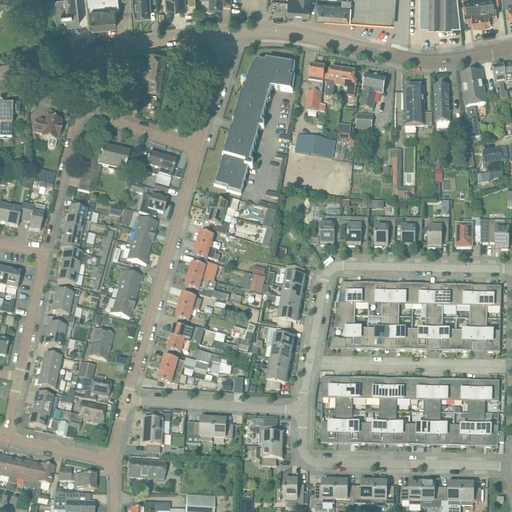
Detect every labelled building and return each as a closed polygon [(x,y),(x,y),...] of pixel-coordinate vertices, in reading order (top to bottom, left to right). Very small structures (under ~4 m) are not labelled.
[(80,23),(78,13),(77,0),(56,0),(56,1),(47,2),(48,11),(54,11),(54,13),(55,18),(57,23),(59,27),(63,31),(68,30),(68,37),(69,37),(68,25),(80,23)] [(119,7),(117,0),(87,0),(88,6),(90,6),(90,10),(91,10),(93,28),(117,26),(115,7),(119,7)] [(131,0),(132,7),(134,7),(135,16),(137,16),(138,16),(140,15),(140,16),(141,16),(150,15),(149,3),(155,2),(155,0),(131,0)] [(165,0),(166,8),(186,7),(185,0),(165,0)] [(287,0),(287,15),(310,16),(310,0),(287,0)] [(350,20),(350,18),(394,21),(395,11),(395,0),(310,0),(310,16),(316,17),(315,18),(350,20)] [(457,0),(419,0),(420,27),(460,27),(457,0)] [(480,8),(479,0),(472,1),(471,0),(463,0),(463,2),(465,19),(467,19),(468,24),(473,23),(473,26),(482,25),(481,17),(480,14),(481,14),(481,11),(480,11),(479,8),(480,8)] [(478,0),(479,0),(480,8),(479,8),(480,11),(481,11),(481,14),(480,14),(481,17),(482,25),(491,24),(490,21),(495,21),(494,16),(497,16),(496,4),(502,3),(501,0),(478,0)] [(511,0),(501,0),(502,3),(503,8),(508,7),(509,10),(510,20),(511,19),(511,0)] [(271,16),(286,17),(286,2),(272,2),(271,16)] [(149,78),(147,91),(160,93),(166,56),(150,53),(146,77),(149,78)] [(295,64),(266,60),(266,62),(257,61),(256,61),(255,62),(254,63),(247,79),(248,79),(248,80),(249,81),(250,83),(247,84),(247,83),(246,82),(245,81),(244,81),(243,82),(242,82),(241,83),(241,84),(241,85),(242,86),(243,87),(244,87),(243,94),(240,94),(232,121),(255,128),(254,129),(256,129),(264,101),(259,99),(262,90),(263,84),(281,87),(281,91),(293,93),(295,78),(293,78),(295,64)] [(305,110),(319,112),(320,105),(325,69),(310,67),(309,76),(308,83),(315,84),(314,93),(308,92),(305,110)] [(502,84),(511,82),(508,67),(492,69),(494,79),(495,85),(498,101),(507,100),(506,92),(503,93),(502,84)] [(335,87),(341,88),(340,88),(343,72),(330,70),(329,78),(326,78),(325,85),(328,86),(326,99),(333,100),(335,87)] [(481,71),(460,75),(462,85),(465,108),(475,106),(486,105),(482,81),(481,71)] [(355,74),(343,72),(340,88),(341,88),(348,89),(347,96),(354,97),(355,92),(357,82),(354,82),(355,74)] [(383,95),(384,89),(386,79),(366,75),(363,91),(360,108),(373,111),(376,97),(372,96),(373,93),(383,95)] [(435,124),(437,124),(438,130),(450,129),(449,96),(448,86),(434,87),(434,97),(435,124)] [(201,88),(196,87),(196,88),(194,87),(191,97),(193,98),(192,101),(197,103),(197,101),(201,103),(205,91),(201,90),(201,88)] [(424,87),(415,88),(415,107),(416,128),(432,127),(432,124),(431,114),(424,114),(424,87)] [(415,107),(415,88),(403,88),(404,128),(405,128),(405,134),(416,133),(416,128),(415,107)] [(142,90),(128,90),(127,90),(127,101),(142,101),(142,90)] [(297,104),(293,103),(286,137),(280,136),(279,140),(290,142),(297,104)] [(0,138),(11,139),(11,113),(18,113),(18,105),(0,104),(0,138)] [(499,108),(502,123),(510,122),(507,106),(499,108)] [(374,129),(374,115),(357,114),(357,129),(374,129)] [(41,138),(49,140),(48,145),(48,147),(50,149),(52,149),(53,149),(55,147),(57,139),(59,140),(62,125),(61,125),(61,122),(47,118),(45,124),(36,121),(33,133),(42,136),(41,138)] [(467,120),(463,120),(467,155),(472,154),(469,139),(480,136),(477,118),(467,120)] [(253,136),(230,129),(222,157),(224,157),(224,159),(222,158),(214,186),(227,190),(226,191),(241,196),(244,186),(240,185),(254,135),(253,135),(253,136)] [(351,131),(338,129),(337,139),(349,140),(351,131)] [(332,159),(335,143),(298,136),(295,153),(332,159)] [(88,150),(78,191),(89,194),(91,187),(96,165),(101,166),(124,172),(126,164),(128,154),(102,148),(101,152),(88,150)] [(484,152),(487,174),(496,173),(496,177),(503,176),(501,161),(502,161),(501,159),(508,158),(506,149),(484,152)] [(401,198),(401,171),(402,171),(402,150),(393,150),(393,184),(393,190),(394,190),(394,198),(401,198)] [(157,176),(162,158),(149,154),(145,167),(139,165),(138,170),(141,171),(136,185),(140,187),(144,172),(157,176)] [(472,154),(467,155),(469,167),(475,166),(473,154),(472,154)] [(287,157),(276,155),(275,159),(282,160),(276,194),(266,192),(265,197),(279,199),(287,157)] [(428,157),(424,161),(429,167),(434,163),(428,157)] [(162,158),(157,176),(170,180),(176,162),(162,158)] [(384,169),(384,177),(392,177),(392,169),(384,169)] [(140,187),(136,185),(132,184),(130,191),(142,195),(144,188),(140,187)] [(169,188),(155,184),(153,190),(167,194),(169,188)] [(0,195),(0,224),(7,226),(10,208),(0,205),(2,196),(0,195)] [(144,195),(142,200),(139,213),(155,218),(157,212),(163,214),(166,202),(157,199),(151,197),(144,195)] [(210,199),(207,211),(226,216),(232,218),(234,218),(236,211),(231,210),(233,200),(221,196),(220,202),(210,199)] [(277,207),(259,202),(258,207),(276,212),(277,207)] [(20,210),(10,208),(7,226),(17,228),(20,217),(25,218),(28,206),(22,204),(20,210)] [(67,219),(84,222),(90,223),(94,207),(82,204),(80,210),(69,208),(67,219)] [(28,206),(25,218),(31,220),(28,230),(40,233),(43,215),(33,213),(34,207),(28,206)] [(123,212),(111,209),(109,215),(121,218),(123,212)] [(123,216),(132,219),(134,212),(125,210),(123,216)] [(207,211),(203,222),(213,225),(211,231),(221,234),(226,235),(229,224),(224,223),(226,216),(207,211)] [(135,232),(154,238),(156,233),(155,232),(157,223),(137,218),(136,222),(137,223),(135,232)] [(341,242),(341,218),(325,218),(325,226),(321,226),(321,247),(328,247),(328,246),(334,246),(334,241),(340,241),(340,242),(341,242)] [(367,242),(368,242),(368,219),(352,218),(352,226),(348,226),(348,247),(355,247),(355,246),(360,246),(361,241),(367,241),(367,242)] [(88,233),(82,232),(84,222),(67,219),(65,229),(82,233),(88,234),(88,233)] [(395,243),(395,219),(379,219),(379,227),(375,227),(375,248),(382,248),(382,247),(387,247),(388,242),(394,242),(394,243),(395,243)] [(422,243),(422,220),(406,219),(406,227),(402,227),(402,248),(409,249),(409,247),(414,247),(415,242),(421,243),(422,243)] [(448,244),(449,220),(433,220),(432,228),(429,228),(428,249),(435,249),(435,248),(441,248),(441,243),(448,243),(448,244)] [(481,227),(480,235),(480,244),(488,244),(488,245),(489,245),(489,244),(495,244),(495,249),(501,249),(501,250),(508,251),(509,230),(511,230),(511,222),(481,221),(481,227)] [(455,234),(455,238),(456,239),(456,250),(471,250),(472,235),(480,235),(481,227),(463,227),(457,227),(456,233),(455,234)] [(272,230),(267,228),(262,246),(269,248),(274,230),(272,230)] [(65,229),(63,240),(86,245),(88,234),(82,233),(65,229)] [(153,243),(154,238),(135,232),(132,242),(131,241),(129,246),(149,252),(151,243),(153,243)] [(210,248),(211,248),(214,237),(201,233),(197,245),(210,248)] [(83,255),(86,245),(63,240),(60,250),(64,251),(78,254),(81,254),(83,255)] [(217,250),(211,248),(210,248),(197,245),(194,256),(203,259),(207,260),(207,259),(218,262),(220,256),(216,255),(217,250)] [(147,260),(149,252),(129,246),(128,250),(129,250),(126,261),(146,266),(148,260),(147,260)] [(64,251),(62,262),(79,265),(81,254),(78,254),(64,251)] [(77,276),(79,265),(62,262),(60,272),(77,276)] [(210,281),(213,271),(215,272),(217,266),(209,264),(205,267),(192,264),(189,275),(210,281)] [(266,269),(255,266),(252,274),(264,278),(266,269)] [(284,287),(302,290),(302,287),(303,288),(303,287),(304,287),(305,281),(304,280),(305,278),(300,278),(301,272),(302,272),(302,271),(287,268),(284,287)] [(0,287),(6,288),(10,271),(0,269),(0,287)] [(10,271),(6,288),(17,291),(21,274),(10,271)] [(75,287),(77,276),(60,272),(57,283),(75,287)] [(141,283),(143,278),(123,272),(120,282),(119,282),(118,286),(137,291),(140,283),(141,283)] [(216,283),(210,281),(189,275),(186,287),(200,291),(199,295),(211,298),(227,302),(228,302),(230,293),(225,292),(224,294),(214,292),(216,283)] [(262,295),(265,279),(252,276),(250,285),(248,292),(262,295)] [(243,283),(242,290),(248,292),(250,285),(243,283)] [(362,305),(368,305),(369,284),(358,284),(357,288),(353,287),(353,294),(347,294),(347,284),(342,284),(336,316),(355,317),(355,305),(362,306),(362,305)] [(369,284),(368,305),(375,305),(375,306),(381,306),(381,317),(390,318),(391,295),(385,294),(385,288),(380,288),(380,284),(369,284)] [(406,305),(412,306),(413,285),(402,285),(402,289),(397,288),(397,295),(391,295),(390,318),(399,318),(399,306),(406,306),(406,305)] [(425,318),(434,319),(435,296),(429,295),(429,289),(424,289),(424,285),(413,285),(412,306),(419,306),(419,307),(425,307),(425,318)] [(135,300),(137,291),(118,286),(116,291),(117,291),(115,300),(135,306),(136,301),(135,300)] [(434,319),(443,319),(443,307),(450,308),(450,307),(456,307),(457,286),(446,286),(446,289),(441,289),(441,296),(435,296),(434,319)] [(470,308),(470,319),(478,320),(479,296),(473,296),(473,290),(468,290),(468,286),(457,286),(456,307),(463,307),(463,308),(470,308)] [(284,287),(282,298),(300,301),(301,299),(302,300),(303,293),(302,293),(302,292),(301,292),(302,290),(284,287)] [(485,297),(479,296),(478,320),(487,320),(487,308),(501,308),(501,287),(490,287),(489,290),(485,290),(485,297)] [(56,292),(53,302),(77,307),(71,306),(73,296),(79,297),(80,291),(67,288),(66,294),(56,292)] [(90,303),(97,304),(99,295),(92,294),(90,303)] [(183,295),(179,306),(192,310),(193,310),(198,311),(202,300),(183,295)] [(235,295),(233,304),(240,306),(242,297),(235,295)] [(300,303),(300,301),(282,298),(280,309),(298,312),(298,310),(299,310),(300,310),(301,303),(300,303)] [(109,314),(129,320),(132,311),(133,311),(135,306),(115,300),(112,310),(111,310),(109,314)] [(226,303),(217,300),(215,307),(225,310),(226,303)] [(73,324),(77,307),(53,302),(51,313),(62,316),(60,321),(73,324)] [(189,322),(192,310),(179,306),(176,318),(185,321),(189,322)] [(297,315),(298,312),(280,309),(277,327),(291,330),(291,329),(292,323),(296,324),(297,322),(298,322),(299,315),(298,315),(297,315)] [(94,314),(91,325),(98,327),(101,316),(100,316),(94,314)] [(367,350),(368,329),(362,329),(362,328),(355,328),(355,317),(336,316),(334,329),(345,329),(345,338),(346,339),(345,340),(352,340),(352,346),(356,346),(356,350),(367,350)] [(390,318),(381,317),(381,328),(374,328),(374,329),(368,329),(367,350),(379,350),(379,347),(384,347),(384,341),(390,341),(390,318)] [(411,351),(412,330),(406,330),(406,329),(399,329),(399,318),(390,318),(390,341),(396,341),(396,347),(400,347),(400,351),(411,351)] [(434,342),(434,319),(425,318),(425,329),(418,329),(418,330),(412,330),(411,351),(423,351),(423,348),(427,348),(428,342),(434,342)] [(444,352),(455,352),(456,331),(450,331),(450,330),(443,330),(443,319),(434,319),(434,342),(440,342),(440,348),(444,348),(444,352)] [(456,331),(455,352),(467,352),(467,349),(471,349),(472,342),(478,343),(478,320),(470,319),(469,330),(462,330),(462,331),(456,331)] [(487,320),(478,320),(478,343),(484,343),(483,349),(488,349),(488,353),(500,353),(500,332),(486,332),(487,320)] [(73,324),(60,321),(59,327),(49,325),(46,335),(64,339),(66,329),(72,330),(73,324)] [(234,328),(231,337),(245,341),(245,340),(251,342),(256,326),(249,324),(247,331),(234,328)] [(190,343),(195,344),(199,329),(193,328),(188,330),(174,326),(171,338),(184,342),(184,341),(190,343)] [(113,335),(96,330),(89,357),(106,362),(113,335)] [(273,348),(291,351),(291,349),(292,349),(292,348),(293,348),(294,342),(293,342),(293,340),(289,339),(290,333),(291,332),(276,330),(273,348)] [(215,342),(224,343),(226,334),(216,333),(215,342)] [(0,355),(5,357),(9,341),(3,340),(4,335),(0,334),(0,355)] [(70,340),(64,339),(46,335),(44,346),(55,349),(53,354),(66,357),(70,340)] [(188,353),(190,343),(184,341),(184,342),(171,338),(168,350),(181,353),(181,351),(188,353)] [(339,349),(339,338),(332,338),(330,349),(339,350),(340,349),(339,349)] [(223,354),(224,349),(237,353),(238,349),(213,342),(211,350),(223,354)] [(262,346),(256,345),(256,348),(254,347),(252,354),(252,355),(257,356),(259,348),(261,349),(262,346)] [(273,348),(271,359),(289,362),(290,361),(291,361),(292,354),(291,354),(291,353),(290,353),(291,351),(273,348)] [(196,361),(209,365),(212,355),(199,351),(196,361)] [(44,355),(42,366),(59,370),(61,359),(44,355)] [(212,355),(211,362),(221,363),(222,357),(212,355)] [(117,357),(116,363),(126,367),(128,360),(117,357)] [(165,357),(161,369),(181,374),(183,369),(194,372),(194,371),(206,375),(209,365),(196,361),(185,358),(184,363),(165,357)] [(289,364),(289,362),(271,359),(269,370),(287,373),(287,371),(288,371),(289,371),(290,364),(289,364)] [(232,365),(224,364),(221,364),(221,363),(213,363),(210,362),(207,373),(210,374),(210,373),(219,375),(219,373),(231,375),(232,365)] [(81,364),(78,378),(88,380),(86,388),(84,400),(86,400),(96,402),(97,396),(108,398),(111,385),(101,383),(93,381),(91,381),(94,367),(81,364)] [(58,376),(59,370),(42,366),(39,377),(62,381),(63,377),(58,376)] [(181,376),(182,375),(181,374),(161,369),(158,381),(171,384),(178,386),(179,383),(185,385),(187,377),(181,376)] [(286,376),(287,373),(269,370),(265,390),(280,391),(280,390),(279,390),(281,384),(285,385),(286,383),(287,383),(288,376),(287,376),(286,376)] [(62,381),(39,377),(37,388),(58,392),(61,381),(62,382),(62,381)] [(234,394),(242,395),(243,379),(235,378),(235,379),(234,394)] [(335,411),(344,412),(344,389),(338,389),(338,382),(334,382),(334,379),(322,378),(322,399),(335,399),(335,411)] [(352,399),(366,400),(366,379),(355,379),(355,383),(350,382),(350,389),(344,389),(344,412),(352,412),(352,399)] [(366,379),(366,400),(379,400),(379,412),(388,413),(388,390),(382,390),(382,383),(378,383),(378,380),(366,379)] [(388,390),(388,413),(396,413),(397,400),(410,401),(410,380),(399,380),(399,384),(394,383),(394,390),(388,390)] [(423,413),(432,414),(433,391),(426,390),(427,384),(422,384),(422,380),(410,380),(410,401),(424,401),(423,413)] [(432,414),(441,414),(441,401),(454,402),(455,381),(443,381),(443,384),(439,384),(439,391),(433,391),(432,414)] [(466,381),(455,381),(454,402),(468,402),(467,414),(476,415),(477,392),(471,391),(471,385),(466,385),(466,381)] [(476,415),(485,415),(485,403),(499,403),(499,382),(487,382),(487,385),(483,385),(483,392),(477,392),(476,415)] [(222,392),(231,392),(231,383),(222,383),(222,392)] [(33,405),(50,409),(53,398),(36,394),(33,405)] [(73,398),(67,397),(60,396),(59,402),(72,405),(73,398)] [(103,424),(105,407),(82,402),(79,418),(70,416),(65,438),(74,440),(76,432),(79,433),(82,419),(103,424)] [(55,410),(50,409),(33,405),(31,416),(48,420),(48,419),(53,420),(55,410)] [(344,412),(335,411),(335,424),(321,423),(321,444),(333,444),(333,441),(337,441),(337,435),(343,435),(344,412)] [(352,412),(344,412),(343,435),(349,435),(349,441),(354,441),(354,445),(365,445),(365,424),(352,424),(352,412)] [(381,436),(387,436),(388,413),(379,412),(379,425),(365,424),(365,445),(377,445),(377,442),(381,442),(381,436)] [(396,413),(388,413),(387,436),(393,436),(393,442),(398,442),(398,446),(409,446),(409,426),(396,425),(396,413)] [(432,437),(432,414),(423,413),(423,426),(409,426),(409,446),(421,446),(421,443),(425,443),(426,437),(432,437)] [(143,428),(142,433),(162,435),(163,423),(169,423),(170,415),(148,414),(147,414),(148,414),(148,421),(142,421),(141,428),(143,428)] [(441,418),(441,414),(432,414),(432,437),(438,437),(437,443),(442,443),(442,447),(453,447),(454,426),(440,426),(441,418)] [(467,427),(454,426),(453,447),(465,447),(465,444),(469,444),(470,437),(476,438),(476,415),(467,414),(467,427)] [(485,427),(485,415),(476,415),(476,438),(482,438),(481,444),(486,444),(486,448),(498,448),(498,444),(498,433),(498,427),(485,427)] [(48,420),(31,416),(29,427),(46,430),(48,420)] [(188,424),(187,437),(192,437),(200,438),(201,438),(200,442),(212,443),(213,439),(214,420),(208,420),(208,419),(201,418),(201,424),(194,424),(194,423),(193,423),(193,424),(188,424)] [(219,421),(214,420),(213,439),(233,439),(233,426),(226,426),(226,420),(219,419),(219,421)] [(278,428),(277,428),(277,421),(278,421),(278,420),(264,420),(264,427),(259,427),(259,447),(263,447),(281,448),(282,442),(283,442),(283,435),(277,435),(277,428),(278,428)] [(63,438),(66,423),(60,422),(59,425),(58,425),(56,436),(63,438)] [(141,439),(140,446),(146,446),(146,453),(145,453),(145,454),(146,454),(146,458),(156,459),(157,454),(160,455),(160,447),(164,447),(165,435),(162,435),(142,433),(142,439),(141,439)] [(281,448),(263,447),(263,449),(257,449),(257,459),(259,461),(260,461),(260,466),(263,466),(262,467),(277,468),(277,467),(276,467),(276,460),(282,460),(283,453),(281,453),(281,448)] [(11,485),(16,461),(4,458),(0,476),(8,478),(7,484),(6,489),(10,490),(11,485)] [(16,461),(11,485),(15,485),(16,480),(24,482),(28,463),(16,461)] [(165,464),(139,462),(129,461),(128,478),(138,479),(164,481),(165,464)] [(35,490),(41,466),(28,463),(24,482),(33,484),(32,489),(35,490)] [(35,490),(34,498),(35,498),(35,496),(40,496),(41,491),(40,491),(41,484),(50,486),(54,468),(41,465),(41,466),(35,490)] [(74,490),(85,491),(95,491),(95,477),(83,476),(83,477),(70,476),(71,470),(59,469),(57,482),(74,482),(74,490)] [(304,509),(304,486),(303,485),(303,486),(297,486),(297,481),(291,481),(291,480),(284,480),(284,501),(288,501),(287,509),(304,509)] [(334,505),(334,500),(335,482),(329,482),(329,481),(322,480),(322,486),(315,486),(314,500),(322,500),(322,504),(334,505)] [(354,500),(354,487),(347,487),(347,481),(340,481),(340,482),(335,482),(334,500),(354,500)] [(354,500),(354,504),(362,504),(374,505),(374,501),(374,483),(369,483),(369,481),(362,481),(362,487),(354,487),(354,500)] [(374,483),(374,501),(386,501),(386,505),(394,505),(394,487),(393,487),(393,488),(386,488),(386,482),(380,482),(380,483),(374,483)] [(421,506),(421,502),(422,484),(416,483),(416,482),(409,482),(409,488),(402,488),(402,487),(401,502),(409,502),(409,506),(421,506)] [(441,503),(441,489),(434,489),(434,483),(427,483),(427,484),(422,484),(421,502),(421,506),(421,508),(441,508),(441,503)] [(461,507),(461,484),(456,484),(456,483),(449,483),(449,489),(441,489),(441,503),(448,503),(448,507),(461,507)] [(461,484),(461,507),(473,507),(473,503),(481,503),(481,489),(480,489),(480,490),(473,489),(473,483),(467,483),(467,485),(461,484)] [(75,494),(55,494),(53,503),(53,511),(57,511),(56,511),(93,511),(94,503),(75,502),(75,494)] [(186,496),(185,511),(213,511),(215,497),(186,496)] [(241,500),(240,511),(257,511),(252,511),(252,501),(241,500)]
